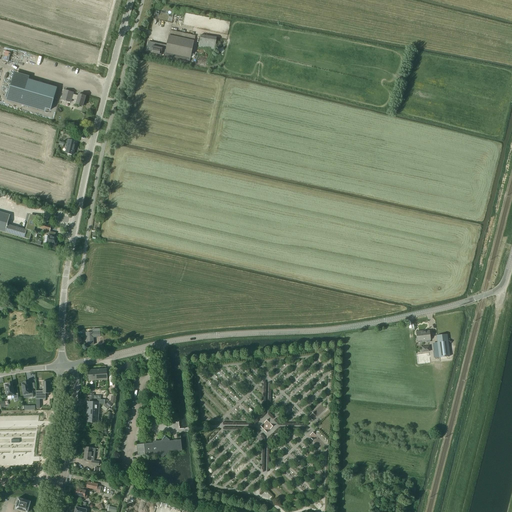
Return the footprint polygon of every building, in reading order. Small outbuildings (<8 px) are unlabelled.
[(162,48),(152,46),(151,53),(161,55),(161,53),(165,54),(165,56),(190,61),(194,41),(195,36),(170,30),(169,35),(166,50),(162,49),(162,48)] [(201,35),(199,47),(215,49),(216,37),(201,35)] [(13,75),(7,97),(46,109),(50,110),(57,88),(29,79),(13,75)] [(73,95),(72,99),(77,100),(76,104),(83,106),(86,96),(79,94),(78,96),(73,95)] [(77,141),(68,139),(67,144),(68,144),(66,153),(73,155),(74,149),(75,149),(77,141)] [(0,211),(0,230),(5,232),(7,224),(10,215),(0,211)] [(27,226),(26,229),(34,231),(37,219),(37,218),(36,217),(35,217),(32,216),(31,216),(30,216),(30,217),(29,218),(29,219),(29,220),(30,220),(30,221),(29,224),(28,224),(28,225),(27,226)] [(51,226),(39,223),(38,228),(50,231),(51,226)] [(7,224),(5,232),(24,238),(26,233),(27,230),(7,224)] [(48,236),(47,243),(51,244),(51,245),(54,245),(54,244),(56,245),(57,237),(54,237),(55,233),(49,232),(49,236),(48,236)] [(93,337),(100,337),(100,329),(93,329),(93,332),(86,333),(87,345),(94,345),(93,337)] [(429,331),(425,332),(422,333),(422,331),(416,332),(417,341),(426,340),(431,340),(429,331)] [(447,334),(437,336),(439,358),(450,356),(447,334)] [(431,351),(429,345),(421,347),(422,353),(431,351)] [(107,369),(88,370),(89,381),(107,379),(107,369)] [(24,383),(22,383),(22,385),(22,387),(23,390),(22,390),(23,394),(24,395),(30,394),(30,397),(34,397),(33,391),(30,391),(28,381),(24,382),(24,383)] [(39,381),(39,395),(49,395),(49,381),(39,381)] [(6,388),(5,388),(6,392),(7,392),(7,395),(7,396),(14,395),(12,383),(8,384),(6,385),(6,388)] [(99,402),(88,402),(87,413),(88,413),(88,422),(98,422),(98,409),(97,409),(97,405),(99,405),(99,402)] [(181,439),(180,439),(170,441),(169,439),(165,436),(161,440),(157,441),(157,442),(136,444),(138,455),(158,453),(158,454),(159,454),(163,458),(166,454),(171,453),(171,452),(182,450),(181,439)] [(95,449),(92,448),(85,447),(84,459),(91,460),(92,460),(94,460),(94,456),(95,457),(95,453),(95,449)] [(98,486),(98,484),(87,482),(86,488),(97,490),(96,492),(100,493),(101,487),(98,486)] [(86,490),(77,489),(76,495),(84,497),(86,490)] [(26,511),(27,511),(31,501),(18,498),(17,502),(16,502),(16,504),(16,505),(15,509),(26,511)]
